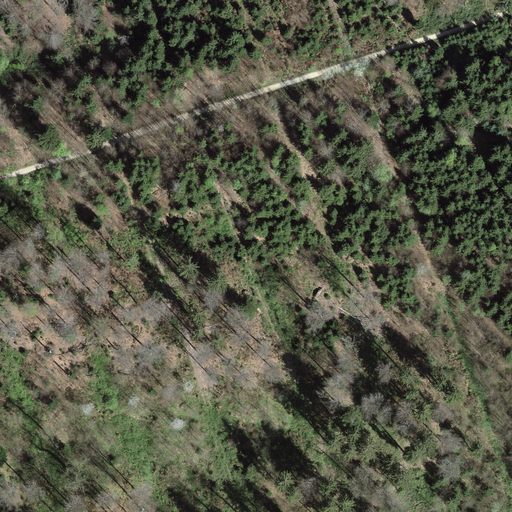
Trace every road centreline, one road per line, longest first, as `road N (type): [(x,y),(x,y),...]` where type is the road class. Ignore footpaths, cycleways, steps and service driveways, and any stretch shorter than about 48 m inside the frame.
road 1 (track): [(351,62),(380,114),(511,468)]
road 2 (track): [(351,62),(0,171)]
road 3 (track): [(511,9),(351,62)]
